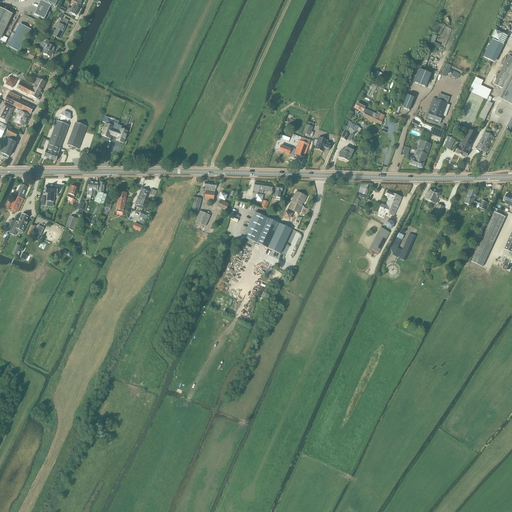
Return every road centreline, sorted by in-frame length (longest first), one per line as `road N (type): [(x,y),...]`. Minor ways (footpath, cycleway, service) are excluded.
road 1 (secondary): [(511,178),(24,171)]
road 2 (unclassified): [(11,164),(89,0)]
